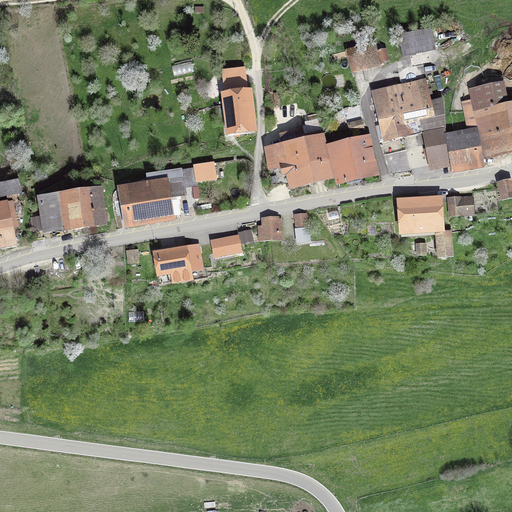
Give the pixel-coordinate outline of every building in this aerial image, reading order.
[(376,52),(380,64),(389,62),(385,49),(376,52)] [(425,81),(372,93),(380,125),(376,126),(379,140),(383,139),(384,141),(422,131),(423,135),(424,135),(432,172),(452,168),(446,136),(445,130),(442,100),(430,102),(425,81)] [(473,101),(475,111),(511,102),(511,94),(505,97),(503,84),(471,91),(473,101)] [(222,94),(228,136),(255,132),(250,91),(222,94)] [(468,128),(478,126),(475,111),(473,101),(463,103),(468,128)] [(511,102),(475,111),(478,126),(484,157),(511,150),(511,102)] [(446,136),(453,172),(484,167),(477,130),(446,136)] [(266,153),(269,169),(286,166),(291,188),(334,178),(324,136),(266,148),(266,153)] [(368,137),(328,147),(337,184),(377,174),(368,137)] [(194,166),(196,176),(196,182),(216,179),(214,163),(194,166)] [(196,176),(168,180),(170,197),(186,194),(184,188),(197,186),(196,182),(196,176)] [(0,184),(0,197),(21,193),(19,180),(0,184)] [(174,219),(170,197),(168,180),(119,189),(126,227),(174,219)] [(511,191),(510,181),(498,184),(502,200),(511,198),(511,191)] [(100,188),(59,194),(65,231),(105,225),(100,188)] [(63,228),(64,232),(65,231),(59,194),(50,196),(40,204),(44,231),(63,228)] [(450,217),(472,215),(471,198),(449,200),(450,217)] [(402,232),(436,230),(444,229),(441,200),(400,204),(402,232)] [(7,202),(0,203),(0,240),(2,248),(16,245),(7,202)] [(307,226),(305,215),(295,216),(297,227),(307,226)] [(277,218),(264,218),(264,228),(259,229),(259,241),(281,241),(280,220),(277,220),(277,218)] [(436,230),(438,258),(452,257),(451,234),(444,235),(444,229),(436,230)] [(240,235),(243,244),(252,242),(250,232),(240,235)] [(240,252),(237,238),(212,243),(215,257),(240,252)] [(417,255),(425,255),(425,245),(417,245),(417,255)] [(154,254),(159,286),(207,278),(206,268),(201,269),(198,246),(154,254)] [(138,263),(137,252),(128,253),(129,263),(138,263)]
